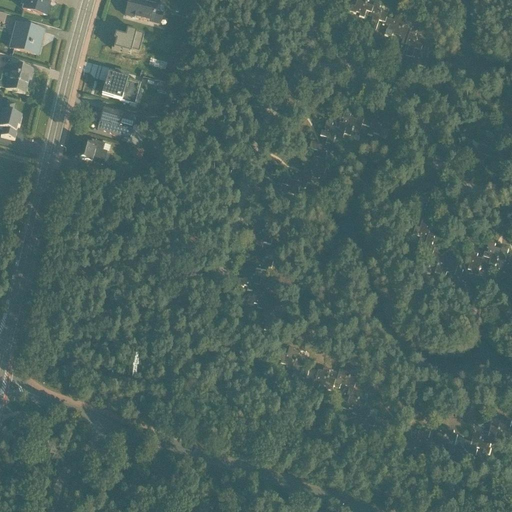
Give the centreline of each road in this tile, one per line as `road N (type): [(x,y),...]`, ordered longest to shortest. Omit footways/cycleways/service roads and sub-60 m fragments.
road 1 (secondary): [(4,348),(88,0)]
road 2 (unclassified): [(375,511),(161,442),(108,436)]
